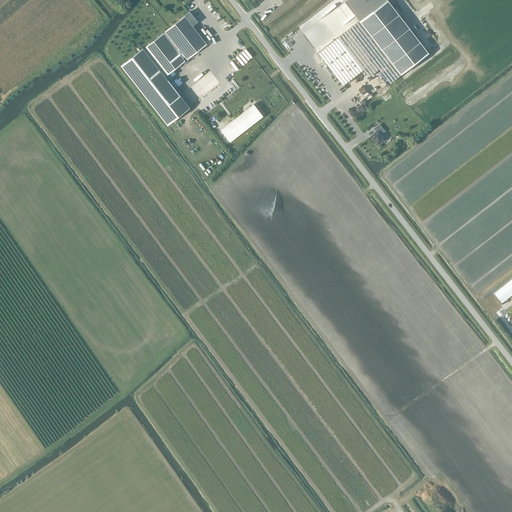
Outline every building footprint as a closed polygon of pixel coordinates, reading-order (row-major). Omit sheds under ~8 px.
[(288,0),(264,19),(268,24),(299,0),(288,0)] [(311,0),(273,30),(277,35),(321,0),(311,0)] [(380,5),(319,53),(344,85),(364,69),(369,76),(380,69),(391,83),(421,59),(380,5)] [(189,12),(121,65),(167,124),(189,107),(180,95),(183,92),(180,88),(177,91),(168,80),(168,79),(165,76),(206,44),(192,25),(197,21),(189,12)] [(366,86),(371,94),(388,84),(384,77),(371,85),(368,80),(366,82),(368,85),(366,86)] [(254,104),(220,130),(230,142),(260,118),(257,113),(254,115),(252,113),(257,109),(254,104)] [(371,136),(374,141),(375,140),(378,144),(381,142),(382,142),(386,139),(382,134),(385,131),(380,124),(374,128),(377,132),(371,136)] [(511,293),(511,280),(496,294),(502,302),(511,293)] [(511,511),(511,500),(495,511),(511,511)]
